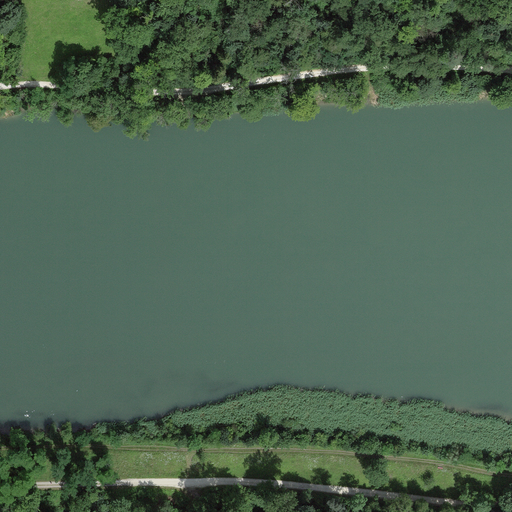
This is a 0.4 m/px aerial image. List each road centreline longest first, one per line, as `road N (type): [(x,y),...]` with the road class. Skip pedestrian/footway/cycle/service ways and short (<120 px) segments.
road 1 (track): [(511,476),(337,452),(0,450)]
road 2 (track): [(511,71),(342,70),(175,92),(0,86)]
road 3 (track): [(0,486),(259,482),(487,511)]
